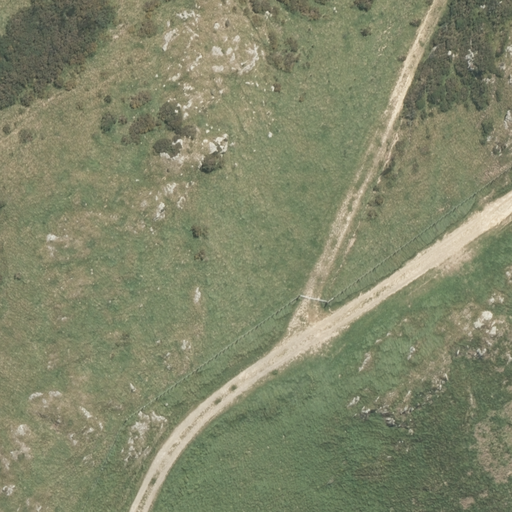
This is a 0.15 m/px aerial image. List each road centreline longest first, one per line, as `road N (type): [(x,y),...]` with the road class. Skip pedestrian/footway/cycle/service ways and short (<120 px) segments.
road 1 (track): [(511,194),(392,281),(240,374),(184,424),(132,511)]
road 2 (track): [(295,339),(437,0)]
